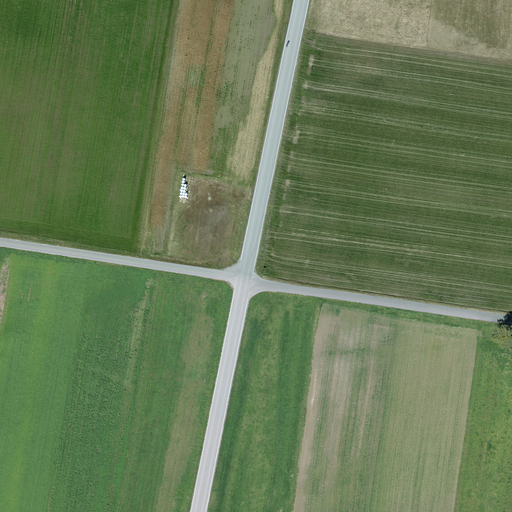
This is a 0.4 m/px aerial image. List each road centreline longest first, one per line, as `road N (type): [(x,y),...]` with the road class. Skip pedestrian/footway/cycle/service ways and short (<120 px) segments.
road 1 (tertiary): [(243,284),(300,0)]
road 2 (unclassified): [(511,323),(243,284)]
road 3 (tertiary): [(243,284),(201,511)]
